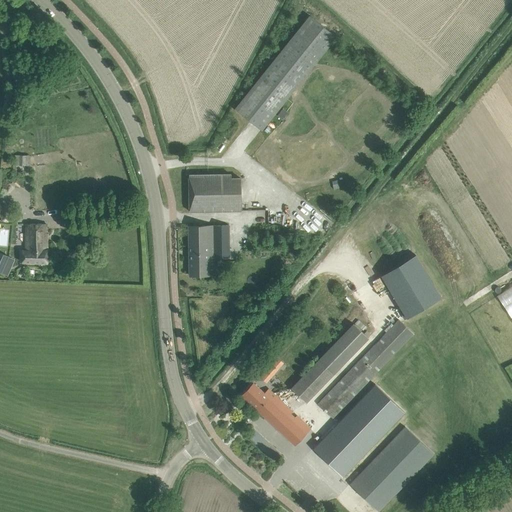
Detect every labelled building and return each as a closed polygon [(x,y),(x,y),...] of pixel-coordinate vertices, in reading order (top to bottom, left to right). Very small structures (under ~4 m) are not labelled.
[(234,108),(262,130),(337,37),(309,15),(234,108)] [(287,114),(282,110),(277,115),(282,119),(287,114)] [(14,165),(30,165),(31,156),(15,155),(14,165)] [(188,174),(190,212),(242,211),(241,177),(231,178),(231,173),(188,174)] [(0,221),(8,222),(11,201),(3,200),(0,221)] [(25,224),(26,251),(22,251),(22,264),(48,263),(47,224),(25,224)] [(189,226),(190,276),(209,275),(208,260),(212,260),(212,257),(230,257),(229,225),(189,226)] [(0,272),(2,273),(9,256),(0,252),(0,272)] [(415,255),(380,276),(406,319),(441,298),(415,255)] [(511,286),(499,295),(511,315),(511,286)] [(318,404),(332,418),(375,373),(414,333),(399,319),(318,404)] [(291,388),(307,403),(368,338),(353,323),(291,388)] [(259,376),(266,382),(283,362),(276,356),(259,376)] [(242,395),(295,445),(310,429),(268,389),(264,393),(253,382),(242,395)] [(405,412),(396,404),(375,384),(313,449),(343,477),(405,412)] [(281,454),(254,426),(247,432),(275,460),(281,454)] [(434,454),(405,426),(350,484),(379,511),(434,454)]
